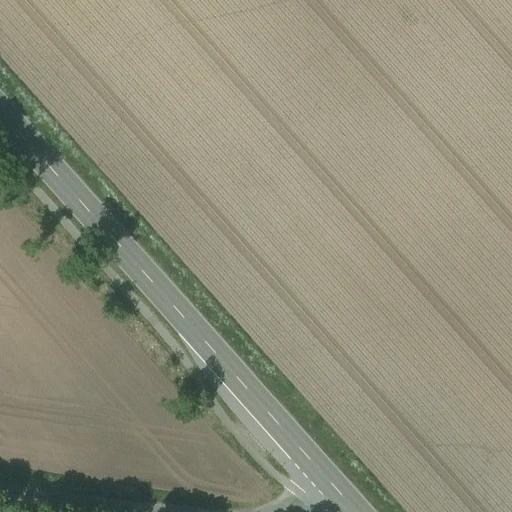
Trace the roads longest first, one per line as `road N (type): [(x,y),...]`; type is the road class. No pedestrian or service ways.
road 1 (tertiary): [(0,112),(324,478)]
road 2 (unclassified): [(0,493),(122,511)]
